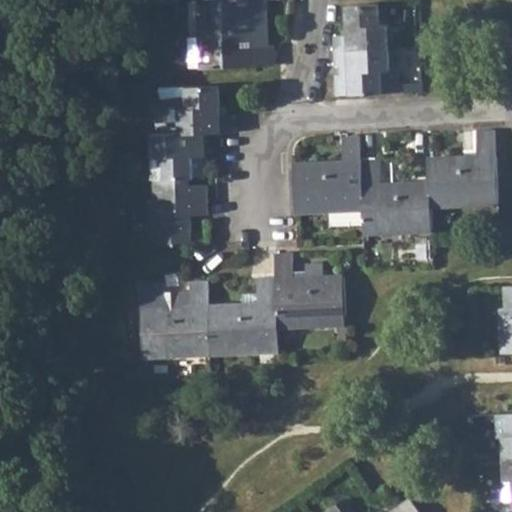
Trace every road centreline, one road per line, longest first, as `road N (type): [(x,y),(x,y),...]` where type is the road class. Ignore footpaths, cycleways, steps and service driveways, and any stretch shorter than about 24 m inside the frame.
road 1 (residential): [(288,128),(511,114)]
road 2 (residential): [(327,0),(307,87),(288,128)]
